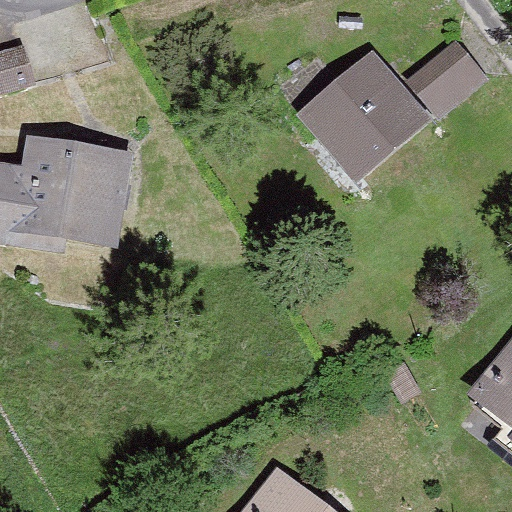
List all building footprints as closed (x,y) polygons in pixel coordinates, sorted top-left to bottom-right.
[(0,111),(26,103),(13,66),(0,69),(0,111)] [(285,135),(351,198),(416,130),(351,67),(285,135)] [(0,232),(118,249),(132,154),(28,140),(24,169),(0,165),(0,232)] [(511,455),(511,383),(479,434),(511,455)] [(332,511),(279,470),(245,511),(332,511)]
